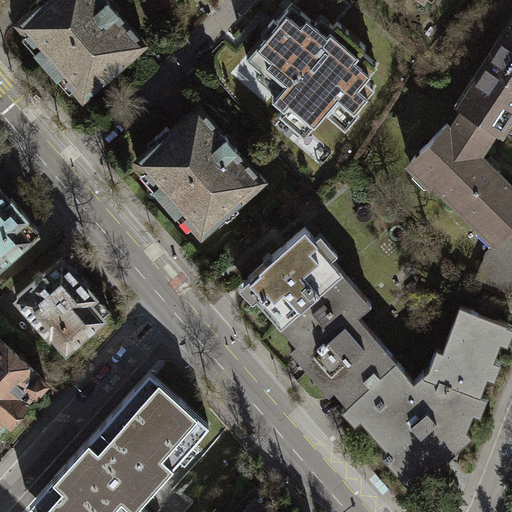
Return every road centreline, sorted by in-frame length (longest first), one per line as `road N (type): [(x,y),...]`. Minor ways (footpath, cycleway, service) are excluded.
road 1 (tertiary): [(357,511),(174,308)]
road 2 (residential): [(174,308),(0,498)]
road 3 (residential): [(58,177),(236,0)]
road 4 (tertiary): [(174,308),(58,177)]
